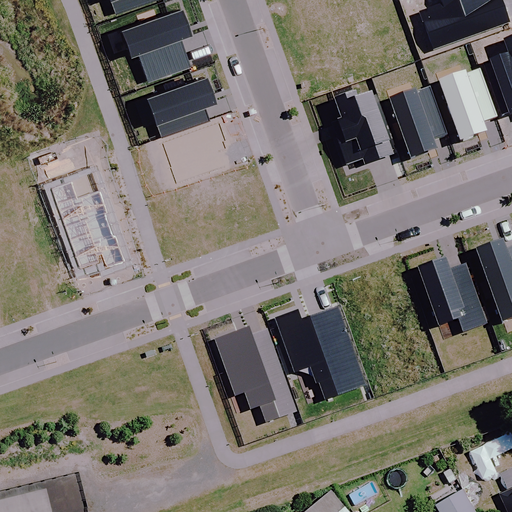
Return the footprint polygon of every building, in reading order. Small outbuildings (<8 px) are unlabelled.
[(500,243),(474,253),(500,325),(511,321),(511,248),(503,251),(500,243)] [(443,261),(416,270),(438,329),(457,322),(461,333),(485,325),(463,266),(447,272),(443,261)] [(296,313),(274,321),(294,374),(309,369),(315,386),(318,385),(324,403),(364,388),(336,310),(300,323),(296,313)] [(296,414),(266,332),(250,337),(247,330),(214,342),(234,396),(243,393),(250,411),(259,408),(265,425),(296,414)] [(474,511),(462,490),(447,498),(442,489),(428,497),(433,506),(436,511),(474,511)] [(511,511),(511,490),(502,495),(508,511),(511,511)] [(344,511),(329,492),(305,511),(344,511)]
